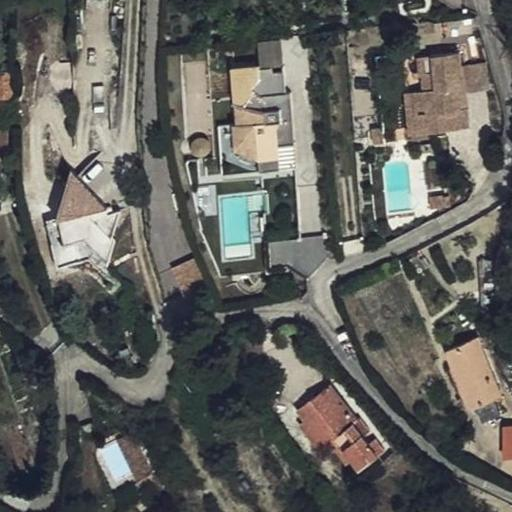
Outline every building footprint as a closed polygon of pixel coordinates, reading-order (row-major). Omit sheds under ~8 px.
[(431,99),(410,101),(417,158),(450,155),(449,143),(473,140),(469,100),(465,75),(464,63),(427,67),(431,99)] [(492,98),(490,73),(465,75),(469,100),(492,98)] [(242,141),(244,158),(240,169),(263,180),(288,177),(286,162),(295,162),(292,134),(288,134),(287,124),(297,123),(295,109),(289,110),(287,87),(264,88),(263,84),(236,87),(239,122),(233,122),(235,142),(242,141)] [(9,101),(12,125),(31,123),(28,99),(9,101)] [(0,182),(12,181),(4,115),(0,114),(0,182)] [(73,234),(59,236),(68,283),(96,280),(109,292),(122,283),(130,261),(125,259),(134,235),(125,237),(123,225),(91,188),(73,234)] [(493,281),(483,282),(485,310),(495,310),(493,281)] [(223,314),(210,289),(184,298),(192,328),(223,314)] [(475,402),(464,408),(473,427),(501,412),(473,358),(447,372),(454,386),(464,381),(475,402)] [(321,415),(314,419),(324,437),(326,436),(338,458),(345,455),(352,469),(377,454),(369,440),(358,447),(345,425),(353,420),(331,383),(310,394),(321,415)] [(314,442),(324,437),(314,419),(321,415),(310,394),(297,401),(303,412),(299,414),(314,442)] [(115,441),(132,477),(150,503),(165,493),(130,433),(115,441)]
